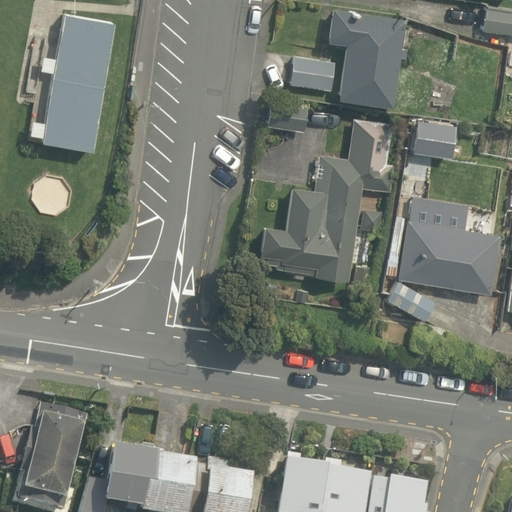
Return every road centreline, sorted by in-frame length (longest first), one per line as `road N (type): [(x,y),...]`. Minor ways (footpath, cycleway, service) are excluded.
road 1 (residential): [(164,361),(212,0)]
road 2 (residential): [(164,361),(477,409)]
road 3 (residential): [(0,337),(164,361)]
